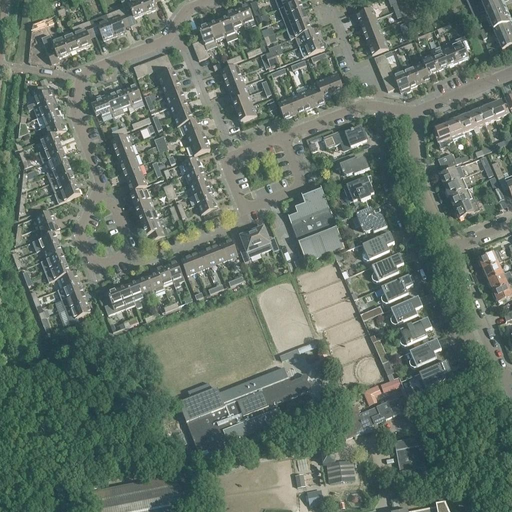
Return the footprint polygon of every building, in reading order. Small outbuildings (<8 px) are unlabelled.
[(121,4),(124,10),(130,27),(136,25),(134,20),(145,15),(139,0),(126,0),(127,1),(121,4)] [(154,4),(160,2),(159,0),(139,0),(145,15),(157,11),(154,4)] [(274,0),(279,11),(300,2),(298,0),(274,0)] [(475,7),(476,10),(477,13),(472,16),(473,17),(477,16),(485,12),(502,52),(511,47),(511,29),(501,5),(504,3),(503,0),(484,0),(485,3),(475,7)] [(279,11),(283,21),(304,13),(300,2),(279,11)] [(256,20),(261,18),(258,11),(259,11),(256,3),(251,5),(256,20)] [(248,6),(237,10),(244,27),(254,23),(248,6)] [(107,16),(115,38),(127,34),(125,29),(130,27),(124,10),(107,16)] [(227,14),(229,20),(229,19),(234,31),(234,30),(244,27),(237,10),(227,14)] [(360,27),(377,20),(372,10),(356,16),(360,27)] [(289,30),(308,23),(304,13),(283,21),(286,20),(289,30)] [(107,16),(89,23),(95,38),(101,36),(103,43),(115,38),(107,16)] [(50,28),(57,25),(54,19),(47,22),(50,28)] [(227,44),(238,40),(234,30),(234,31),(229,19),(229,20),(219,23),(226,40),(225,40),(227,44)] [(364,37),(380,30),(377,20),(360,27),(364,37)] [(46,28),(44,22),(33,27),(32,33),(35,32),(46,28)] [(72,30),(75,35),(81,52),(93,47),(90,40),(95,38),(89,23),(72,30)] [(225,40),(226,40),(219,23),(209,27),(216,44),(225,40)] [(287,31),(291,41),(312,33),(312,32),(308,23),(289,30),(287,31)] [(217,48),(216,44),(209,27),(199,31),(203,42),(205,47),(205,48),(207,52),(217,48)] [(300,49),(304,47),(321,41),(317,30),(312,32),(312,33),(291,41),(295,39),(299,49),(300,49)] [(368,47),(384,40),(380,30),(364,37),(368,47)] [(187,36),(188,39),(190,42),(197,39),(194,33),(187,36)] [(63,40),(70,56),(81,52),(75,35),(63,40)] [(59,60),(70,56),(63,40),(53,44),(50,37),(42,40),(52,66),(60,63),(59,60)] [(450,44),(458,64),(469,60),(466,52),(469,50),(464,38),(450,44)] [(368,47),(372,57),(389,51),(384,40),(368,47)] [(304,59),(308,57),(326,51),(327,48),(325,45),(323,44),(322,45),(321,41),(304,47),(300,49),(304,59)] [(192,46),(195,51),(205,47),(203,42),(192,46)] [(442,52),(448,68),(458,64),(450,44),(446,46),(447,50),(442,52)] [(279,46),(268,50),(270,54),(275,52),(277,58),(279,57),(282,55),(279,46)] [(197,57),(207,53),(207,52),(205,48),(205,47),(195,51),(197,57)] [(264,48),(254,52),(255,56),(266,52),(264,48)] [(270,54),(265,56),(268,63),(273,61),(273,60),(277,58),(275,52),(270,54)] [(448,68),(442,52),(432,56),(438,72),(442,71),(442,73),(444,73),(447,72),(448,70),(447,69),(448,68)] [(197,57),(199,63),(210,58),(207,53),(197,57)] [(162,58),(166,69),(172,67),(167,56),(162,58)] [(268,63),(265,56),(261,58),(265,68),(269,66),(268,63)] [(386,60),(385,56),(374,60),(377,66),(387,61),(387,60),(386,60)] [(428,76),(429,76),(438,72),(432,56),(421,60),(423,65),(424,65),(428,76)] [(33,66),(41,63),(39,58),(31,61),(33,66)] [(156,60),(160,71),(166,69),(162,58),(156,60)] [(280,66),(277,58),(273,60),(273,61),(268,63),(269,66),(270,69),(280,66)] [(156,60),(151,63),(155,73),(160,71),(156,60)] [(379,71),(389,67),(387,61),(377,66),(379,71)] [(149,75),(155,73),(151,63),(145,65),(149,75)] [(144,78),(149,75),(145,65),(139,67),(144,78)] [(414,69),(420,85),(431,81),(429,76),(428,76),(424,65),(423,65),(414,69)] [(138,80),(144,78),(139,67),(134,69),(138,80)] [(162,89),(178,82),(174,72),(172,67),(166,69),(160,71),(162,77),(157,78),(162,89)] [(221,73),(225,84),(241,77),(237,67),(221,73)] [(381,77),(391,72),(389,67),(379,71),(381,77)] [(404,73),(410,90),(420,85),(414,69),(404,73)] [(393,78),(394,78),(391,72),(381,77),(383,82),(394,78),(393,78)] [(326,77),(333,96),(344,92),(336,73),(326,77)] [(404,73),(394,78),(393,78),(394,78),(396,83),(398,89),(400,94),(405,92),(405,94),(407,94),(410,93),(411,91),(410,90),(404,73)] [(245,87),(241,77),(225,84),(229,94),(245,87)] [(315,81),(317,86),(323,100),(333,96),(326,77),(315,81)] [(394,78),(383,82),(386,88),(396,83),(394,78)] [(178,82),(162,89),(166,99),(182,92),(178,82)] [(386,88),(388,93),(398,89),(396,83),(386,88)] [(140,86),(144,96),(148,95),(144,85),(140,86)] [(317,86),(307,90),(315,109),(325,105),(323,100),(317,86)] [(136,87),(126,91),(134,111),(145,107),(136,87)] [(245,87),(229,94),(233,104),(249,97),(245,87)] [(505,99),(510,110),(511,108),(511,95),(508,87),(503,89),(506,98),(505,99)] [(55,102),(52,96),(50,92),(46,94),(44,88),(41,89),(39,88),(34,90),(34,92),(32,93),(36,104),(27,108),(29,113),(34,111),(55,102)] [(297,94),(305,113),(315,109),(307,90),(297,94)] [(135,113),(134,111),(126,91),(116,95),(122,111),(128,109),(130,114),(135,113)] [(166,99),(169,109),(186,103),(182,92),(166,99)] [(305,113),(297,94),(287,98),(295,117),(305,113)] [(122,111),(116,95),(106,99),(112,115),(114,119),(124,116),(122,111)] [(249,97),(233,104),(237,114),(253,107),(249,97)] [(295,117),(287,98),(277,102),(282,116),(284,121),(295,117)] [(112,115),(106,99),(95,103),(91,104),(96,118),(101,116),(102,119),(112,115)] [(509,116),(505,105),(503,106),(501,102),(500,103),(499,101),(495,103),(496,104),(490,107),(496,122),(509,116)] [(58,112),(55,102),(34,111),(37,121),(58,112)] [(186,103),(169,109),(173,119),(190,113),(186,103)] [(496,122),(490,107),(488,108),(488,106),(483,108),(484,109),(479,111),(485,126),(496,122)] [(257,118),(253,107),(237,114),(241,124),(257,118)] [(478,129),(485,126),(479,111),(477,112),(477,110),(472,112),(473,114),(468,116),(475,135),(480,133),(478,129)] [(37,121),(41,131),(62,123),(58,112),(37,121)] [(177,129),(182,127),(194,123),(193,122),(190,113),(173,119),(177,129)] [(475,135),(468,116),(466,117),(466,115),(461,117),(461,119),(456,121),(463,135),(473,131),(475,135)] [(149,119),(139,123),(141,128),(151,124),(149,119)] [(450,123),(446,125),(452,140),(463,135),(456,121),(455,121),(455,119),(450,121),(450,123)] [(182,127),(186,137),(203,131),(198,120),(193,122),(194,123),(182,127)] [(41,142),(50,139),(57,136),(57,137),(66,133),(62,123),(41,131),(44,138),(40,140),(41,142)] [(452,140),(446,125),(439,128),(439,126),(435,128),(435,130),(437,136),(435,137),(441,151),(448,148),(447,146),(453,143),(452,140)] [(327,151),(342,145),(344,152),(351,150),(367,143),(364,137),(366,136),(363,130),(362,130),(361,129),(353,132),(353,131),(351,132),(351,130),(331,138),(330,137),(324,139),(324,141),(323,141),(327,151)] [(186,137),(190,147),(206,141),(203,131),(186,137)] [(41,142),(45,153),(61,146),(57,137),(57,136),(50,139),(41,142)] [(128,136),(111,143),(115,153),(132,147),(128,136)] [(194,158),(211,151),(206,141),(190,147),(194,158)] [(309,147),(312,154),(317,152),(314,145),(309,147)] [(49,163),(65,156),(61,146),(45,153),(39,155),(43,165),(49,163)] [(132,147),(115,153),(119,163),(136,157),(132,147)] [(484,156),(494,152),(492,148),(482,152),(484,156)] [(438,161),(441,167),(454,161),(452,155),(438,161)] [(49,163),(53,173),(69,166),(65,156),(49,163)] [(136,157),(119,163),(123,173),(139,167),(136,157)] [(370,171),(366,163),(366,162),(365,161),(364,160),(362,160),(361,160),(356,162),(355,160),(352,162),(350,157),(333,163),(336,171),(341,169),(343,175),(343,176),(344,176),(345,177),(346,177),(347,178),(348,178),(349,177),(354,175),(354,177),(370,171)] [(481,172),(485,170),(490,168),(485,158),(481,160),(483,167),(480,168),(481,172)] [(198,159),(182,166),(186,176),(202,170),(198,159)] [(457,166),(454,161),(441,167),(443,172),(457,166)] [(492,166),(499,182),(504,179),(497,164),(492,166)] [(48,175),(52,185),(73,176),(69,166),(53,173),(48,175)] [(139,167),(123,173),(127,183),(143,177),(139,167)] [(485,170),(488,177),(487,177),(488,179),(494,177),(490,168),(485,170)] [(202,170),(186,176),(190,186),(206,180),(202,170)] [(445,188),(459,181),(454,170),(440,177),(445,188)] [(73,176),(52,185),(56,195),(77,187),(73,176)] [(143,177),(127,183),(131,194),(147,187),(143,177)] [(498,188),(494,179),(489,181),(493,190),(498,188)] [(206,180),(190,186),(194,196),(210,190),(206,180)] [(449,199),(467,191),(463,180),(459,181),(445,188),(449,199)] [(351,197),(354,207),(355,207),(355,208),(356,208),(357,208),(358,209),(359,208),(360,208),(361,207),(361,206),(362,205),(362,204),(368,201),(367,199),(374,196),(373,193),(374,193),(372,187),(371,187),(370,185),(361,188),(358,183),(343,189),(347,198),(351,197)] [(81,197),(77,187),(56,195),(60,205),(81,197)] [(210,190),(194,196),(198,206),(214,200),(212,196),(214,195),(214,193),(213,191),(212,190),(210,190)] [(504,201),(499,190),(494,192),(498,204),(504,201)] [(135,208),(151,201),(147,191),(130,197),(135,208)] [(454,210),(472,202),(467,191),(449,199),(454,210)] [(306,263),(334,252),(344,248),(322,192),(302,199),(307,211),(288,218),(306,263)] [(214,200),(198,206),(202,217),(218,210),(214,200)] [(138,218),(155,211),(151,201),(135,208),(138,218)] [(472,202),(454,210),(459,221),(474,214),(471,208),(475,207),(472,202)] [(368,234),(373,232),(374,235),(387,229),(383,220),(383,219),(382,218),(382,217),(381,217),(380,217),(379,217),(378,217),(374,218),(371,210),(356,216),(362,231),(363,233),(364,233),(365,234),(366,234),(367,234),(368,234)] [(142,228),(159,222),(155,211),(138,218),(142,228)] [(56,223),(52,213),(36,219),(40,230),(56,223)] [(336,216),(339,222),(347,219),(344,213),(336,216)] [(162,220),(159,222),(142,228),(146,238),(149,237),(152,244),(169,237),(162,220)] [(40,230),(44,239),(44,240),(55,235),(55,236),(60,234),(56,223),(40,230)] [(255,231),(252,232),(261,255),(272,251),(273,254),(279,251),(274,240),(269,242),(264,229),(257,232),(255,231)] [(248,235),(241,238),(246,251),(240,253),(245,265),(251,263),(249,260),(261,255),(252,232),(248,234),(248,235)] [(59,245),(55,236),(55,235),(44,240),(44,239),(39,241),(43,252),(59,245)] [(395,245),(390,235),(363,247),(365,254),(363,255),(362,258),(363,260),(365,262),(367,263),(369,263),(370,263),(390,254),(387,248),(395,245)] [(232,241),(221,246),(228,262),(238,258),(232,241)] [(63,255),(59,245),(43,252),(47,262),(63,255)] [(221,246),(211,249),(218,266),(228,262),(221,246)] [(211,249),(201,253),(208,270),(218,266),(211,249)] [(201,253),(191,257),(198,274),(208,270),(201,253)] [(334,257),(337,263),(343,260),(341,254),(334,257)] [(483,272),(498,265),(501,264),(498,259),(496,260),(493,254),(479,261),(479,262),(478,263),(480,267),(481,267),(483,272)] [(63,255),(47,262),(41,264),(45,274),(67,265),(63,255)] [(400,256),(372,269),(375,275),(373,276),(372,279),(372,281),(374,283),(376,284),(379,284),(399,275),(397,270),(404,266),(400,256)] [(181,261),(187,278),(198,274),(191,257),(181,261)] [(185,283),(177,263),(167,267),(173,283),(175,290),(180,288),(179,285),(185,283)] [(55,282),(60,280),(59,280),(71,275),(67,265),(45,274),(49,284),(54,282),(55,282)] [(486,278),(488,282),(503,276),(498,265),(483,272),(484,273),(482,274),(485,278),(486,278)] [(163,287),(173,283),(167,267),(156,271),(158,276),(163,287)] [(59,280),(60,280),(63,290),(80,283),(76,273),(71,275),(59,280)] [(165,292),(163,287),(158,276),(148,280),(155,296),(165,292)] [(491,288),(493,293),(508,287),(503,276),(488,282),(489,284),(487,284),(489,289),(491,288)] [(409,278),(381,290),(384,296),(382,298),(381,300),(382,303),(383,305),(386,306),(388,305),(408,297),(406,291),(413,288),(409,278)] [(155,296),(148,280),(138,284),(145,300),(155,296)] [(58,292),(62,302),(84,293),(80,283),(63,290),(58,292)] [(139,302),(145,300),(138,284),(128,288),(137,310),(142,308),(139,302)] [(511,291),(510,292),(508,287),(493,293),(493,294),(492,295),(494,299),(495,299),(498,304),(511,298),(511,291)] [(137,310),(128,288),(118,292),(126,311),(136,307),(137,310)] [(108,318),(126,311),(118,292),(108,296),(112,306),(105,308),(108,318)] [(88,304),(84,293),(62,302),(66,312),(88,304)] [(418,299),(391,311),(394,318),(392,319),(391,322),(391,324),(393,326),(395,327),(398,327),(418,318),(415,312),(423,309),(418,299)] [(42,310),(38,300),(33,302),(37,312),(42,310)] [(92,314),(88,304),(66,312),(71,326),(79,323),(77,320),(92,314)] [(37,312),(39,315),(41,322),(46,320),(42,310),(37,312)] [(49,327),(46,320),(41,322),(47,335),(51,334),(49,327)] [(428,320),(400,333),(403,339),(401,340),(400,343),(400,345),(402,347),(405,348),(407,348),(427,339),(425,334),(432,330),(428,320)] [(377,343),(373,345),(380,360),(382,366),(386,364),(389,363),(385,352),(380,341),(377,343)] [(442,352),(437,342),(410,354),(412,360),(410,362),(409,364),(410,367),(412,369),(414,370),(416,369),(417,369),(437,361),(434,355),(442,352)] [(316,344),(280,358),(282,363),(318,349),(316,344)] [(318,356),(322,367),(330,364),(325,352),(318,356)] [(386,364),(382,366),(387,377),(391,376),(394,374),(389,363),(386,364)] [(422,381),(418,383),(422,392),(437,386),(439,390),(448,386),(446,382),(453,379),(447,363),(446,363),(419,375),(422,381)] [(227,442),(227,443),(283,421),(277,405),(311,392),(307,382),(308,380),(307,377),(305,376),(302,377),(301,379),(290,383),(285,370),(220,395),(218,390),(212,392),(210,385),(188,393),(191,400),(179,405),(187,425),(201,461),(226,452),(223,443),(227,442)] [(390,383),(381,386),(383,392),(392,389),(393,391),(400,388),(397,380),(394,381),(392,382),(390,383)] [(370,406),(376,404),(372,397),(381,393),(378,387),(365,393),(370,406)] [(404,414),(399,400),(360,416),(357,407),(344,412),(348,420),(339,424),(346,441),(372,430),(371,428),(404,414)] [(394,444),(397,460),(402,482),(428,477),(420,439),(394,444)] [(330,485),(356,481),(353,463),(336,465),(335,453),(321,455),(323,467),(327,466),(330,485)] [(302,471),(312,469),(309,458),(300,460),(302,471)] [(89,494),(92,511),(184,511),(179,481),(169,483),(168,479),(89,494)] [(310,506),(323,503),(321,493),(308,496),(310,506)]
